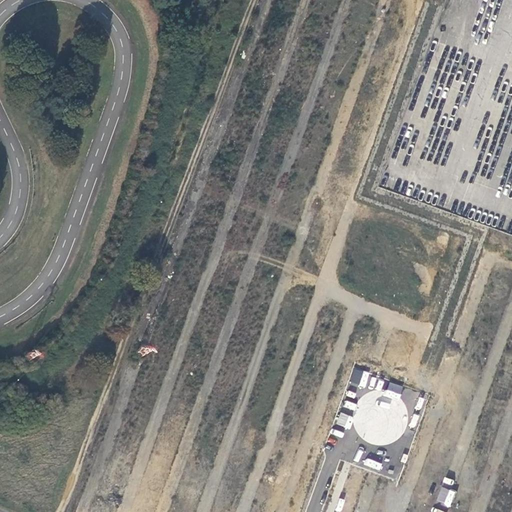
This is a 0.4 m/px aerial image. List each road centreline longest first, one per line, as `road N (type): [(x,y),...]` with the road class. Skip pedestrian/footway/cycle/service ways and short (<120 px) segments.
road 1 (track): [(0,511),(60,511),(254,0)]
road 2 (track): [(420,0),(330,280),(336,294),(424,332),(438,322),(464,258),(484,251),(511,260)]
